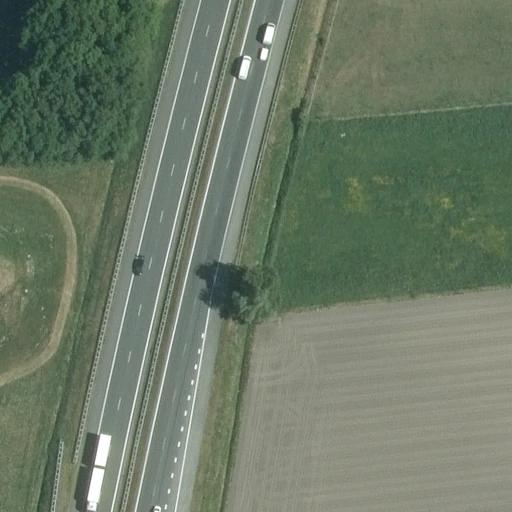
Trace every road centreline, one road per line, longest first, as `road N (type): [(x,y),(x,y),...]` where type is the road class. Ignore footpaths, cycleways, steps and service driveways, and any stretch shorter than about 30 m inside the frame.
road 1 (motorway): [(152,511),(227,162),(271,0)]
road 2 (motorway): [(210,0),(97,511)]
